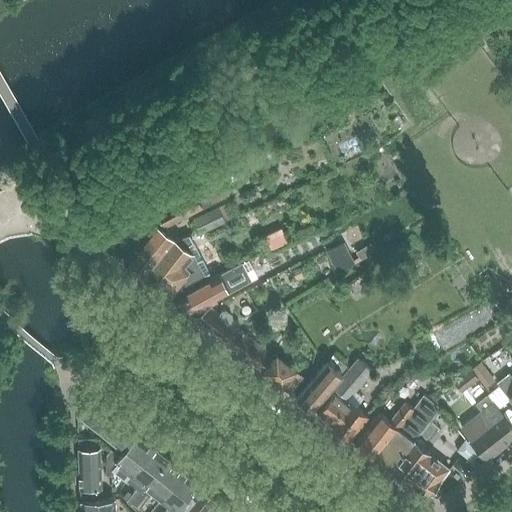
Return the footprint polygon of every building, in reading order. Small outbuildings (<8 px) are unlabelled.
[(166,227),(203,208),(203,207),(214,202),(228,195),(220,178),(154,213),(166,227)] [(201,232),(226,220),(218,205),(194,217),(201,232)] [(124,262),(143,277),(175,238),(155,222),(147,231),(148,232),(124,262)] [(162,292),(172,280),(173,281),(194,254),(189,244),(193,242),(189,234),(176,239),(175,238),(143,277),(162,292)] [(355,263),(344,241),(326,251),(338,274),(355,263)] [(194,254),(173,281),(172,280),(162,292),(172,299),(208,279),(213,277),(210,272),(205,274),(194,254)] [(251,280),(242,261),(213,277),(208,279),(172,299),(190,313),(251,280)] [(263,369),(283,385),(282,386),(296,397),(296,396),(297,397),(310,379),(296,369),(298,367),(276,350),(274,354),(231,322),(233,319),(232,314),(226,310),(222,310),(220,313),(212,306),(194,316),(262,370),(263,369)] [(333,353),(310,379),(297,397),(312,409),(332,386),(349,367),(333,353)] [(317,413),(351,439),(364,420),(368,415),(357,405),(364,397),(355,391),(374,370),(358,356),(349,367),(332,386),(336,389),(317,413)] [(493,378),(481,362),(473,368),(486,384),(493,378)] [(461,391),(467,386),(476,379),(468,369),(453,381),(461,391)] [(511,377),(509,373),(498,382),(511,400),(511,377)] [(354,442),(391,470),(414,439),(440,407),(424,394),(413,408),(404,401),(389,420),(379,412),(369,424),(364,420),(351,439),(354,442)] [(487,459),(511,438),(511,427),(487,395),(476,403),(482,411),(461,427),(487,459)] [(118,447),(132,430),(91,397),(77,414),(118,447)] [(448,438),(457,427),(442,415),(433,426),(448,438)] [(125,482),(126,480),(153,446),(137,433),(119,455),(111,449),(107,454),(106,475),(113,475),(113,471),(122,477),(121,478),(125,482)] [(415,441),(414,439),(391,470),(407,483),(426,494),(451,462),(433,447),(434,447),(420,435),(415,441)] [(95,437),(79,437),(80,495),(102,495),(101,446),(96,446),(95,437)] [(478,454),(466,439),(458,449),(471,460),(478,454)] [(131,504),(132,503),(168,458),(153,446),(126,480),(137,488),(136,490),(135,489),(126,500),(131,504)] [(153,492),(163,500),(185,472),(168,458),(132,503),(139,508),(153,492)] [(163,500),(170,505),(164,511),(180,511),(202,485),(201,485),(198,483),(199,483),(185,472),(163,500)] [(206,511),(218,498),(202,485),(180,511),(206,511)] [(81,499),(81,511),(116,511),(115,497),(81,499)] [(233,511),(234,511),(218,498),(206,511),(233,511)]
